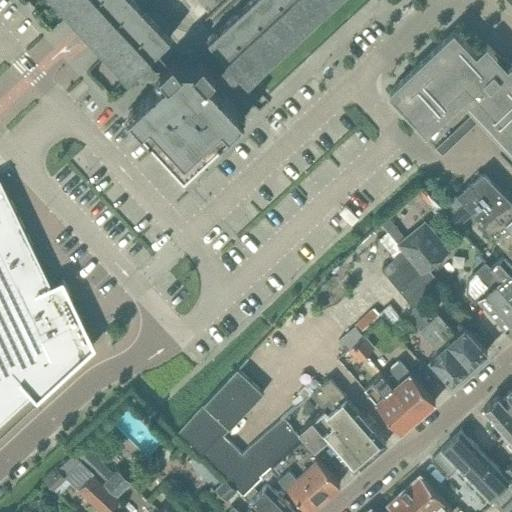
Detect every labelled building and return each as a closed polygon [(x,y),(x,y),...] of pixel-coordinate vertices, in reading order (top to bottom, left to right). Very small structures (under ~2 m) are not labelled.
[(73,0),(93,20),(103,31),(137,68),(171,37),(137,0),(136,0),(73,0)] [(252,0),(210,40),(240,72),(249,82),(251,81),(336,0),(252,0)] [(471,114),(511,157),(511,64),(508,67),(487,45),(477,54),(459,35),(449,44),(445,39),(390,91),(423,127),(466,87),(476,97),(465,108),(471,114)] [(130,111),(138,120),(171,156),(185,171),(245,116),(209,77),(217,69),(204,56),(201,58),(196,53),(182,52),(177,57),(174,55),(161,67),(168,75),(130,111)] [(477,121),(471,114),(459,125),(466,132),(477,121)] [(466,132),(459,125),(448,136),(454,143),(466,132)] [(454,143),(448,136),(436,147),(442,154),(454,143)] [(0,420),(27,396),(28,397),(33,392),(32,392),(77,351),(66,329),(72,327),(0,175),(0,420)] [(511,203),(484,176),(459,197),(473,214),(511,257),(511,256),(511,203)] [(446,204),(442,208),(458,227),(471,215),(473,214),(459,197),(456,200),(454,197),(446,204)] [(389,217),(382,223),(398,243),(405,237),(389,217)] [(422,274),(428,269),(451,249),(426,220),(405,237),(398,243),(397,244),(404,251),(422,274)] [(422,274),(404,251),(382,269),(403,294),(415,306),(421,300),(441,284),(428,269),(422,274)] [(502,259),(491,268),(496,274),(492,277),(511,300),(511,267),(511,268),(502,259)] [(496,274),(491,268),(487,263),(478,271),(485,278),(472,290),(479,298),(479,299),(498,320),(511,335),(511,334),(511,300),(492,277),(496,274)] [(421,300),(415,306),(426,319),(433,313),(421,300)] [(380,314),(380,315),(391,327),(402,318),(390,305),(380,314)] [(430,358),(452,382),(469,367),(429,323),(426,319),(415,306),(407,313),(420,329),(419,330),(420,331),(418,332),(436,352),(430,358)] [(361,332),(380,315),(380,314),(374,308),(355,324),(356,326),(338,341),(347,351),(348,350),(356,342),(364,336),(361,332)] [(437,315),(429,323),(469,367),(488,351),(465,326),(455,335),(437,315)] [(365,335),(364,336),(356,342),(367,355),(376,347),(365,335)] [(359,362),(367,355),(356,342),(348,350),(359,362)] [(394,374),(387,380),(418,416),(436,401),(423,386),(399,360),(390,369),(394,374)] [(264,392),(237,367),(176,432),(200,455),(202,453),(243,494),(259,479),(258,477),(269,468),(302,438),(292,427),(292,426),(284,417),(243,453),(224,434),(264,392)] [(387,380),(381,373),(364,389),(388,415),(401,431),(418,416),(387,380)] [(300,394),(292,401),(297,407),(312,394),(325,408),(323,410),(367,460),(387,442),(386,441),(372,425),(330,378),(319,387),(315,391),(308,384),(298,393),(300,394)] [(499,394),(484,407),(511,438),(508,441),(511,446),(511,402),(505,395),(502,398),(499,394)] [(367,460),(323,410),(300,430),(315,448),(326,438),(353,469),(354,471),(367,460)] [(441,449),(432,458),(449,475),(458,466),(477,486),(489,499),(510,480),(502,472),(497,467),(475,444),(461,430),(441,449)] [(269,468),(308,510),(340,483),(302,438),(269,468)] [(86,446),(77,456),(78,457),(81,460),(106,483),(115,473),(86,446)] [(108,511),(122,499),(119,496),(106,483),(81,460),(78,457),(77,456),(74,453),(46,481),(46,482),(55,491),(67,478),(78,489),(101,511),(108,511)] [(511,462),(502,472),(510,480),(511,482),(511,462)] [(242,496),(259,511),(306,511),(308,510),(269,468),(258,477),(259,479),(243,494),(242,496)] [(107,482),(106,483),(110,488),(115,492),(119,496),(133,482),(119,469),(115,473),(107,482)] [(420,473),(402,489),(421,511),(451,511),(453,510),(435,489),(421,475),(422,475),(420,473)] [(392,507),(386,511),(421,511),(402,489),(387,502),(389,504),(392,507)] [(25,502),(33,511),(40,507),(31,496),(25,502)] [(185,511),(171,497),(158,510),(160,511),(185,511)] [(482,511),(503,511),(494,502),(482,511)]
